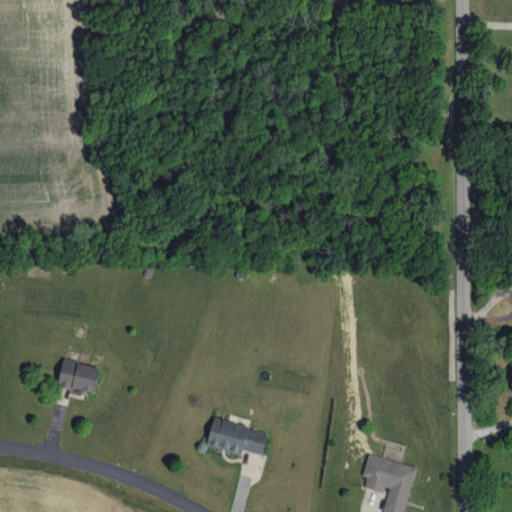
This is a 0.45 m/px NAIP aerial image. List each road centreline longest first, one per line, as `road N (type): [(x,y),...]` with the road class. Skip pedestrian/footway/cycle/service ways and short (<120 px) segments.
road 1 (residential): [(462,511),(457,0)]
road 2 (residential): [(198,511),(89,460),(0,444)]
